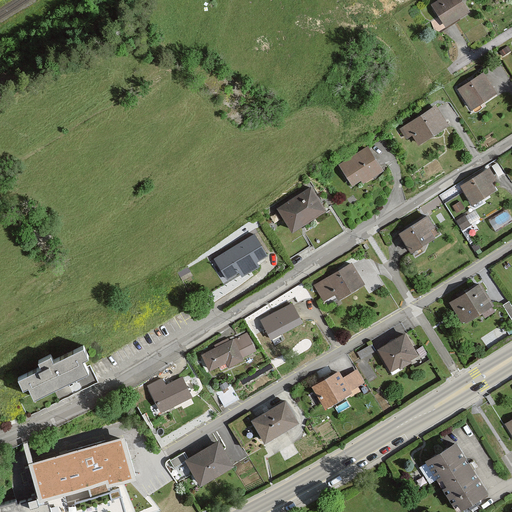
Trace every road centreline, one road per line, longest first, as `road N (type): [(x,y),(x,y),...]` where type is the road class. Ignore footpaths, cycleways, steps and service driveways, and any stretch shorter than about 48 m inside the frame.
road 1 (residential): [(511,140),(129,379),(0,442)]
road 2 (primary): [(511,358),(250,511)]
